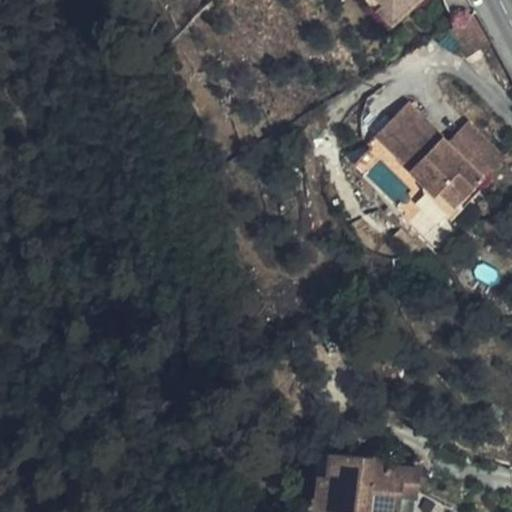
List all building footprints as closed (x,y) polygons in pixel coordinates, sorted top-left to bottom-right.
[(371,0),(389,23),(392,20),(379,4),(384,0),(371,0)] [(384,0),(379,4),(392,20),(419,0),(384,0)] [(453,137),(416,96),(377,132),(435,194),(450,180),(464,195),(487,174),(502,160),(506,157),(473,120),(453,137)] [(450,180),(435,194),(449,208),(464,195),(450,180)] [(466,244),(478,233),(473,226),(460,238),(466,244)] [(327,447),(324,471),(331,472),(335,448),(327,447)] [(381,511),(414,511),(418,489),(421,465),(375,459),(376,452),(335,448),(331,472),(324,471),(320,498),(368,504),(367,510),(381,511)] [(375,459),(421,465),(422,458),(376,452),(375,459)]
